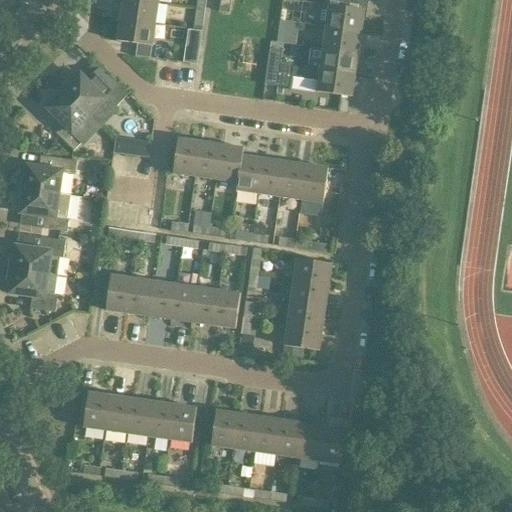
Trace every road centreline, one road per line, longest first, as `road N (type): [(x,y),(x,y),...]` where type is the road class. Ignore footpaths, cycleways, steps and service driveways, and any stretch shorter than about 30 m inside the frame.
road 1 (residential): [(0,389),(83,347),(336,382),(350,370),(364,276),(355,232),(374,129)]
road 2 (residential): [(374,129),(168,101)]
road 3 (residential): [(168,101),(45,0)]
road 4 (residential): [(120,200),(144,204),(156,190),(168,101)]
road 5 (residential): [(374,129),(386,101),(401,0)]
